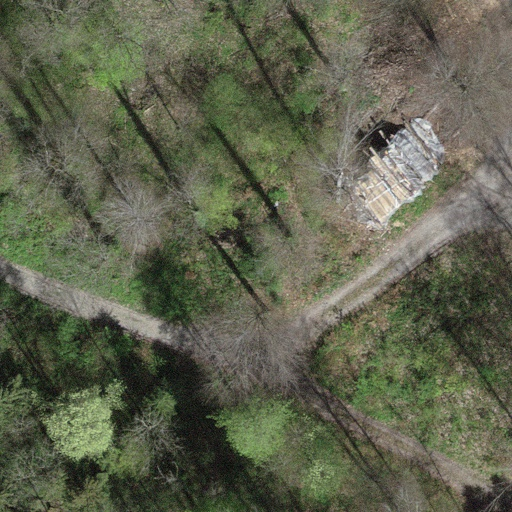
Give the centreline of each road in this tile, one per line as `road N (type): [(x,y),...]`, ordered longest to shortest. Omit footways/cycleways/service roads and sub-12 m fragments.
road 1 (track): [(274,370),(511,150)]
road 2 (track): [(0,256),(274,370)]
road 3 (track): [(274,370),(511,491)]
